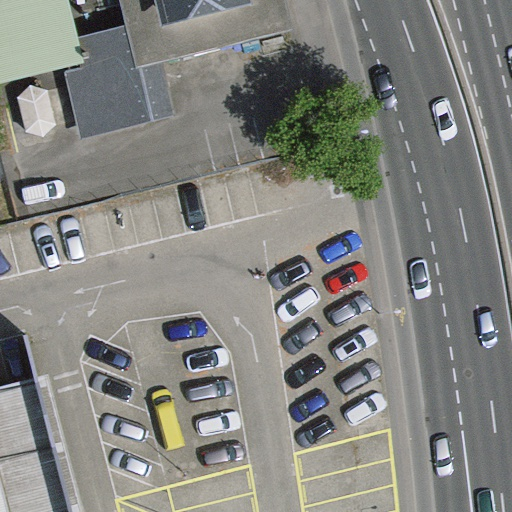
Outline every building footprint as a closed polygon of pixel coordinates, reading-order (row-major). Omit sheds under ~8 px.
[(74,37),(65,0),(0,0),(0,80),(80,61),(74,37)] [(117,0),(123,25),(134,68),(160,61),(291,29),(284,0),(246,0),(248,3),(156,24),(149,0),(117,0)] [(149,0),(156,24),(248,3),(246,0),(149,0)] [(174,116),(160,61),(134,68),(123,25),(74,37),(80,61),(81,69),(64,73),(80,140),(174,116)] [(0,390),(0,511),(68,511),(33,382),(0,390)]
